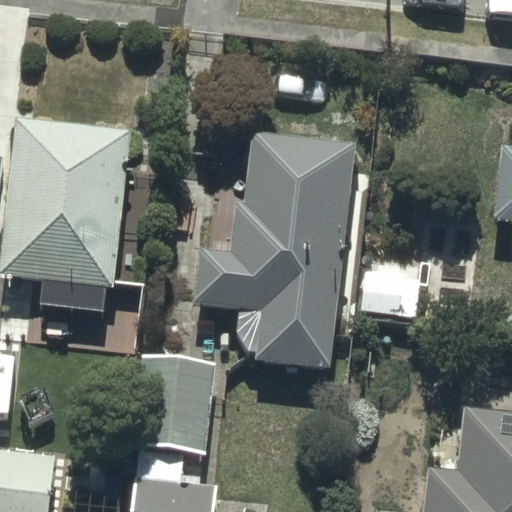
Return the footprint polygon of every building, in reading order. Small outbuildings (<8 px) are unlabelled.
[(20,120),(5,275),(118,286),(133,131),(20,120)] [(203,251),(198,305),(239,309),(239,335),(247,352),(259,354),(258,362),(335,369),(356,141),(253,132),(246,209),(237,209),(233,254),(203,251)] [(511,147),(505,147),(497,223),(511,224),(511,147)] [(362,274),(358,311),(417,318),(421,281),(362,274)] [(213,365),(143,357),(125,511),(212,511),(216,486),(200,484),(213,365)] [(511,511),(511,414),(467,410),(462,474),(428,471),(424,511),(511,511)] [(0,449),(0,511),(52,511),(58,455),(0,449)]
